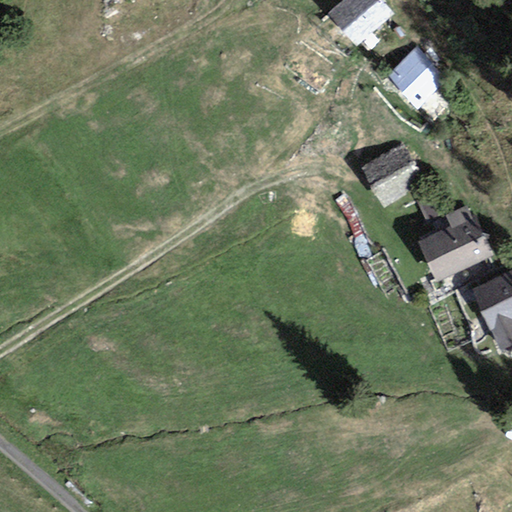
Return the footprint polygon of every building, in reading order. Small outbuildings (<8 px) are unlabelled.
[(388,18),(375,0),(348,0),(335,9),(357,40),(388,18)] [(437,88),(411,54),(389,71),(415,105),(437,88)] [(422,186),(401,148),(363,168),(383,206),(422,186)] [(482,261),(463,220),(427,237),(436,282),(482,261)] [(511,314),(511,266),(472,285),(500,349),(511,344),(511,319),(510,316),(511,314)]
